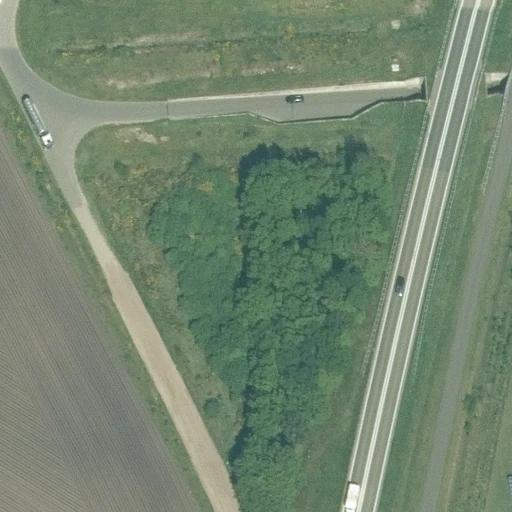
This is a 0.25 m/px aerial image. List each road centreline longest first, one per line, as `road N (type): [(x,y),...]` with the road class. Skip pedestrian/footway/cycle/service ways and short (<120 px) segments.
road 1 (trunk): [(358,511),(478,0)]
road 2 (unclassified): [(511,87),(40,121)]
road 3 (unclassified): [(511,121),(426,511)]
road 4 (track): [(224,511),(78,208)]
road 5 (unclassified): [(5,0),(8,58),(40,121)]
